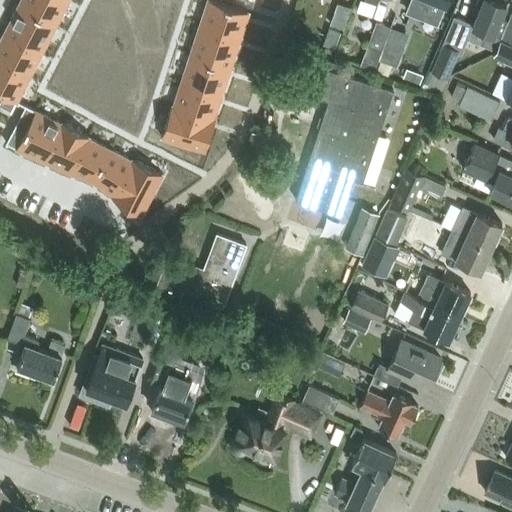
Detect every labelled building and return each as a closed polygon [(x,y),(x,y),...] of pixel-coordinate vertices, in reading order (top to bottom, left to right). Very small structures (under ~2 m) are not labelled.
[(9,96),(17,101),(17,100),(17,99),(68,0),(19,0),(0,38),(0,91),(1,92),(9,96)] [(214,116),(249,10),(218,0),(206,0),(173,102),(172,102),(161,135),(205,149),(215,117),(214,116)] [(360,0),(357,10),(372,15),(376,3),(377,3),(378,0),(360,0)] [(409,0),(405,11),(437,24),(447,0),(409,0)] [(506,2),(500,0),(477,0),(476,4),(480,5),(472,24),(473,25),(468,37),(480,42),(486,30),(500,36),(507,19),(500,16),(506,2)] [(343,28),(347,17),(351,7),(337,2),(330,23),(343,28)] [(511,41),(511,9),(501,36),(511,41)] [(374,69),(378,59),(391,26),(376,20),(363,56),(360,64),(374,69)] [(380,59),(397,65),(409,32),(392,26),(380,59)] [(329,27),(323,43),(335,48),(341,31),(329,27)] [(511,45),(500,39),(493,54),(511,62),(511,45)] [(446,76),(457,48),(443,42),(431,70),(446,76)] [(363,181),(393,89),(328,68),(319,96),(328,99),(295,199),(341,214),(354,178),(363,181)] [(457,82),(451,95),(461,99),(466,87),(457,82)] [(491,119),(499,100),(467,85),(466,87),(461,99),(458,104),(491,119)] [(1,92),(0,94),(0,104),(3,106),(9,96),(1,92)] [(9,96),(3,106),(11,110),(17,101),(9,96)] [(26,103),(22,111),(33,117),(37,109),(26,103)] [(89,135),(62,121),(62,122),(37,109),(33,117),(29,124),(25,132),(21,139),(17,147),(112,196),(111,197),(142,213),(163,173),(132,157),(89,136),(89,135)] [(22,111),(18,119),(29,124),(33,117),(22,111)] [(511,142),(511,117),(508,116),(502,128),(499,126),(493,138),(510,146),(511,142)] [(18,119),(14,126),(25,132),(29,124),(18,119)] [(437,126),(429,123),(422,138),(430,141),(433,132),(434,132),(437,126)] [(25,132),(14,126),(10,134),(21,139),(25,132)] [(6,142),(17,147),(21,139),(10,134),(6,142)] [(499,168),(493,165),(499,152),(474,141),(462,167),(477,174),(472,184),(488,192),(490,188),(511,198),(511,173),(499,167),(499,168)] [(419,187),(425,175),(405,166),(390,200),(409,209),(419,187)] [(379,213),(361,205),(345,246),(363,253),(379,213)] [(463,205),(452,228),(491,246),(502,222),(476,211),(463,205)] [(375,233),(397,242),(408,217),(386,207),(375,233)] [(441,251),(455,257),(480,269),(491,246),(452,228),(441,251)] [(194,308),(199,295),(223,304),(246,243),(217,232),(200,277),(192,274),(193,271),(164,260),(152,292),(194,308)] [(374,235),(361,265),(386,275),(399,246),(374,235)] [(445,279),(428,272),(417,295),(460,314),(470,291),(445,279)] [(388,302),(358,288),(351,304),(380,318),(388,302)] [(417,295),(405,289),(394,313),(449,338),(460,314),(417,295)] [(139,315),(169,326),(175,310),(145,300),(139,315)] [(371,318),(349,308),(344,319),(366,329),(371,318)] [(21,351),(16,367),(35,374),(36,370),(54,376),(62,355),(61,355),(65,343),(51,338),(47,350),(38,346),(38,344),(38,339),(24,334),(30,317),(16,312),(7,337),(20,341),(17,350),(21,351)] [(171,329),(169,328),(159,356),(173,361),(183,334),(186,335),(191,324),(175,319),(171,329)] [(397,384),(403,372),(428,384),(440,356),(401,338),(388,365),(379,361),(373,373),(397,384)] [(84,392),(79,390),(79,391),(107,402),(105,406),(106,407),(110,395),(126,401),(143,357),(103,342),(98,354),(94,353),(93,354),(97,355),(84,392)] [(321,351),(315,364),(327,370),(333,357),(321,351)] [(162,415),(164,411),(184,419),(192,396),(190,395),(197,377),(169,367),(162,384),(160,383),(152,406),(153,407),(152,411),(162,415)] [(302,398),(332,412),(339,397),(309,383),(302,398)] [(377,416),(382,418),(378,426),(397,434),(404,417),(411,420),(418,405),(412,402),(412,400),(394,391),(390,400),(367,389),(360,404),(378,413),(377,416)] [(274,453),(284,427),(282,426),(283,422),(310,434),(320,412),(292,400),(293,398),(277,392),(266,420),(243,411),(232,439),(232,444),(234,448),(238,450),(242,450),(246,447),(248,443),(274,453)] [(362,429),(362,428),(355,424),(350,435),(357,439),(362,429)] [(362,511),(365,511),(383,475),(385,476),(396,452),(362,436),(351,461),(362,466),(355,482),(341,476),(334,491),(348,498),(345,504),(362,511)] [(511,476),(495,468),(485,490),(511,502),(511,476)]
